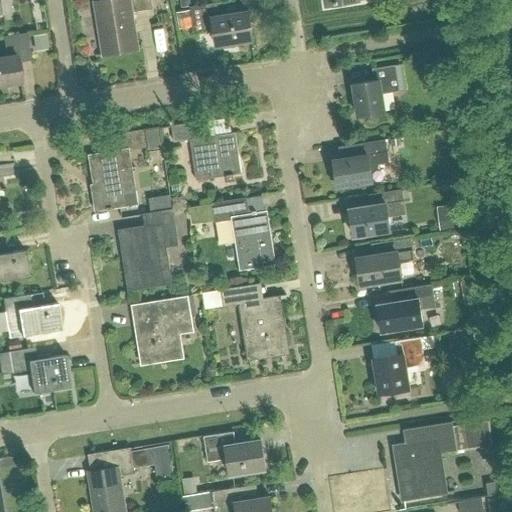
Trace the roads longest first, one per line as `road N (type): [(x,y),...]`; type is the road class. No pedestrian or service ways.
road 1 (residential): [(299,387),(322,383),(285,148),(294,75)]
road 2 (residential): [(111,417),(88,275),(53,224),(36,113)]
road 3 (residential): [(71,108),(294,75)]
road 4 (residential): [(111,417),(299,387)]
road 5 (residential): [(299,387),(326,511)]
